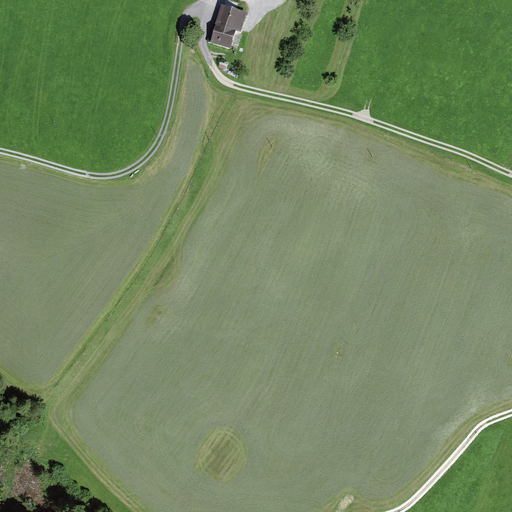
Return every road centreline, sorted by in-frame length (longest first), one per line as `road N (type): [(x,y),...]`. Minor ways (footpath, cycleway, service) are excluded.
road 1 (track): [(511,174),(364,118),(229,84),(204,50),(207,20),(199,9),(184,20),(167,119),(145,159),(108,176),(87,175),(0,151)]
road 2 (track): [(395,511),(475,432),(511,414)]
